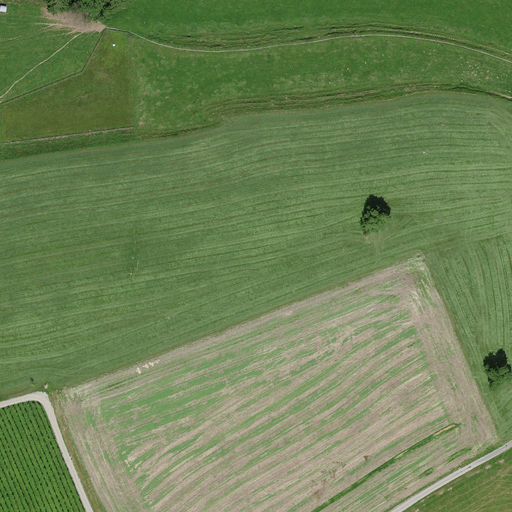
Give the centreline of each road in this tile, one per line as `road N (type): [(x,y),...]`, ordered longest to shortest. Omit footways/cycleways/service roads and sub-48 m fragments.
road 1 (track): [(130,32),(160,44),(233,51),(368,34),(415,37),(511,62)]
road 2 (track): [(0,406),(32,396),(47,404),(92,511)]
road 3 (track): [(400,511),(511,445)]
